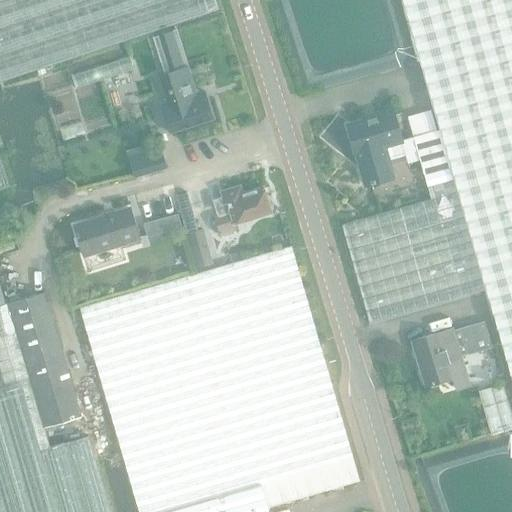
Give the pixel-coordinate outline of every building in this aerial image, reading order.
[(0,0),(0,189),(7,187),(0,165),(0,82),(92,52),(218,10),(214,0),(0,0)] [(511,0),(402,0),(428,91),(429,93),(439,130),(486,291),(494,319),(511,381),(511,0)] [(130,57),(73,76),(76,88),(134,69),(130,57)] [(357,74),(380,72),(379,64),(356,66),(357,74)] [(211,119),(204,98),(196,101),(186,68),(158,77),(174,130),(211,119)] [(392,111),(345,125),(354,155),(355,155),(359,168),(357,169),(360,180),(362,180),(364,186),(392,177),(387,160),(405,155),(392,111)] [(407,118),(412,138),(434,131),(428,112),(407,118)] [(486,291),(439,130),(434,131),(412,138),(430,199),(340,225),(369,325),(486,291)] [(162,166),(157,151),(130,160),(134,175),(162,166)] [(268,210),(270,203),(269,199),(264,196),(262,188),(241,194),(239,187),(219,193),(221,199),(213,202),(217,215),(212,217),(217,235),(235,230),(233,223),(268,212),(268,210)] [(197,230),(186,193),(174,197),(181,221),(185,233),(188,233),(197,230)] [(138,239),(129,211),(73,227),(82,256),(138,239)] [(157,220),(144,224),(148,237),(161,234),(157,220)] [(198,269),(213,264),(203,228),(197,230),(188,233),(198,269)] [(210,511),(206,498),(350,455),(336,405),(290,247),(192,276),(78,308),(137,511),(210,511)] [(86,258),(90,270),(113,262),(110,250),(86,258)] [(0,511),(108,511),(86,437),(49,448),(43,427),(6,304),(0,283),(0,511)] [(43,293),(6,304),(43,427),(80,416),(43,293)] [(451,378),(454,390),(467,386),(458,355),(466,353),(491,345),(484,322),(451,332),(451,330),(411,342),(425,386),(451,378)] [(511,412),(509,401),(484,408),(492,435),(511,429),(511,412)] [(267,511),(266,508),(279,504),(358,481),(350,455),(206,498),(210,511),(267,511)]
